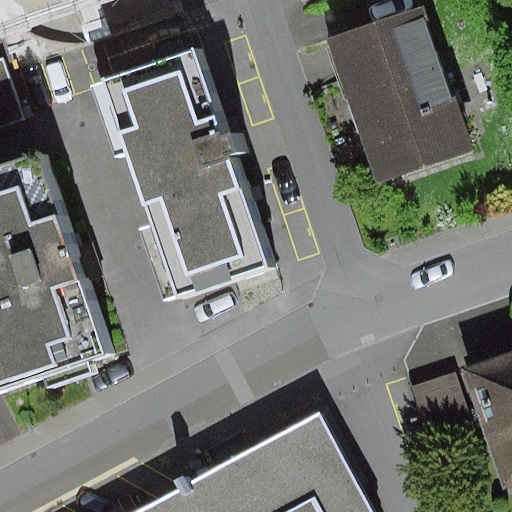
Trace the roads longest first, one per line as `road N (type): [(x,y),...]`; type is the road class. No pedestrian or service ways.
road 1 (residential): [(360,308),(0,499)]
road 2 (residential): [(360,308),(260,0)]
road 3 (residential): [(511,255),(360,308)]
